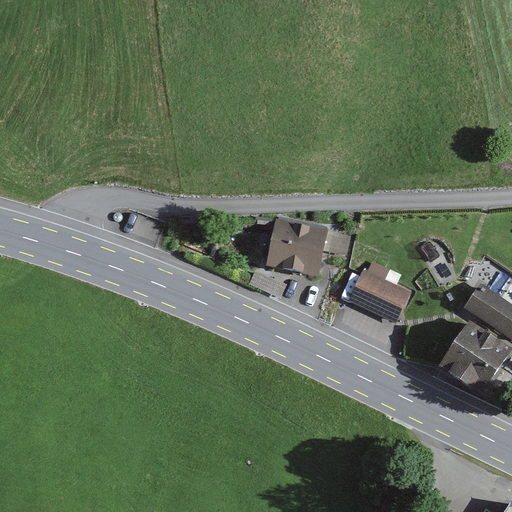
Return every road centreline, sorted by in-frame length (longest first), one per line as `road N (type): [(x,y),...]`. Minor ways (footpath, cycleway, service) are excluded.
road 1 (primary): [(54,246),(284,339),(511,451)]
road 2 (unclassified): [(54,246),(77,211),(102,201),(181,210),(511,198)]
